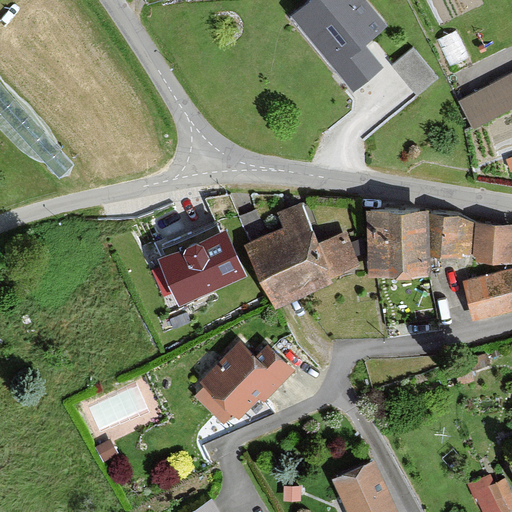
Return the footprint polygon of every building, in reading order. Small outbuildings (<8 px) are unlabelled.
[(382,25),(361,0),(319,0),(297,19),(354,87),(376,68),(357,45),(382,25)] [(436,74),(411,41),(390,57),(414,90),(436,74)] [(511,98),(511,62),(455,91),(470,120),(511,98)] [(315,232),(297,191),(272,202),(277,213),(240,229),(270,297),(356,259),(338,221),(315,232)] [(239,255),(217,205),(149,235),(172,285),(239,255)] [(425,277),(425,259),(425,214),(363,214),(363,277),(425,277)] [(475,255),(474,217),(425,214),(425,259),(475,255)] [(511,223),(474,217),(475,255),(475,263),(510,265),(511,243),(511,223)] [(511,308),(511,267),(461,280),(470,319),(511,308)] [(252,352),(236,337),(197,378),(203,384),(192,395),(221,422),(231,412),(236,416),(255,396),(261,402),(292,368),(263,341),(252,352)] [(394,511),(374,466),(338,482),(351,511),(394,511)] [(511,511),(511,489),(503,472),(487,481),(503,511),(511,511)]
